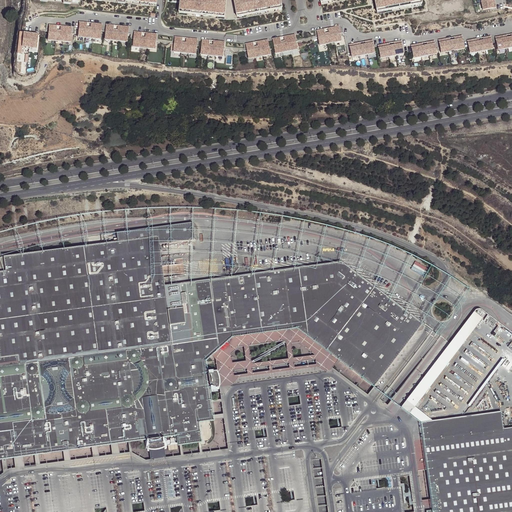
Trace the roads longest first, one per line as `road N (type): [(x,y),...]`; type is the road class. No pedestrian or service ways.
road 1 (tertiary): [(511,95),(0,183)]
road 2 (tertiary): [(0,198),(511,111)]
